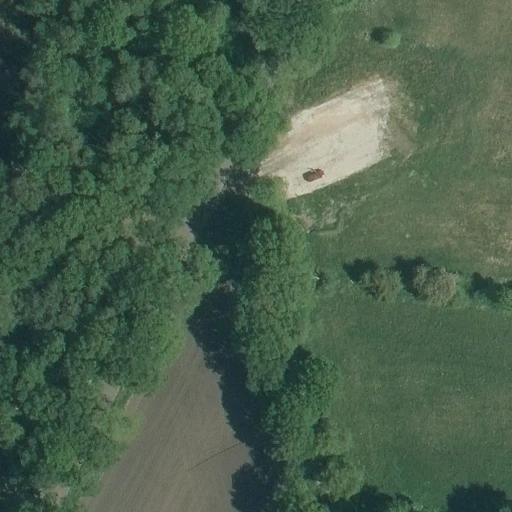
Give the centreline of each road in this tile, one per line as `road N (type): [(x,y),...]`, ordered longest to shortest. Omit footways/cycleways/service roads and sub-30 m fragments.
road 1 (tertiary): [(305,0),(47,511)]
road 2 (track): [(324,511),(232,146)]
